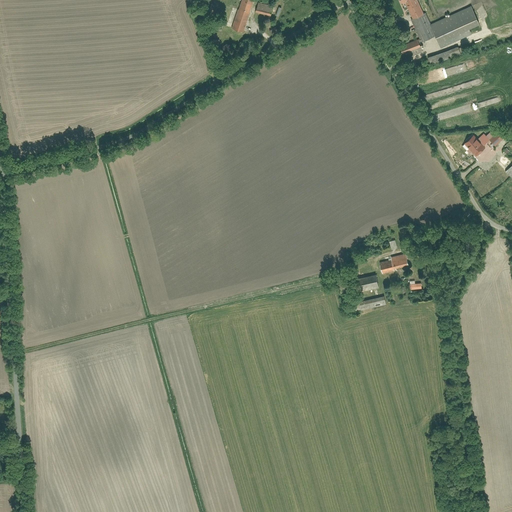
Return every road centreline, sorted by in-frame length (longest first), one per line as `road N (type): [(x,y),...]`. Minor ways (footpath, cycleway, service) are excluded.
road 1 (track): [(14,350),(394,253)]
road 2 (unclassified): [(3,169),(104,144),(167,114),(346,0)]
road 3 (unclassified): [(23,511),(3,169)]
road 4 (track): [(490,224),(454,286),(479,511)]
road 5 (unclassified): [(348,0),(487,223),(511,230)]
